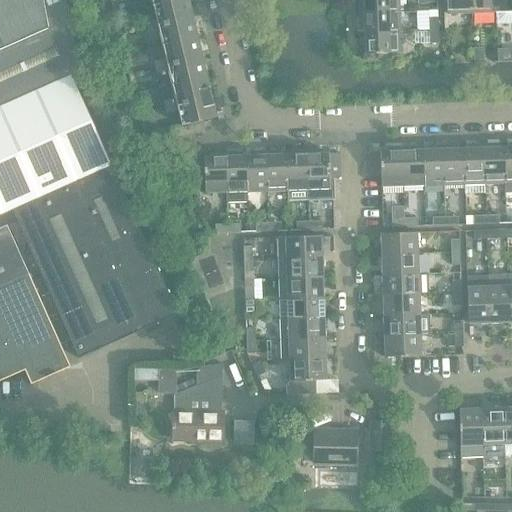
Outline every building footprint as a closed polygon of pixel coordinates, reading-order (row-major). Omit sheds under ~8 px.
[(0,0),(0,106),(70,75),(79,71),(64,0),(0,0)] [(153,0),(157,17),(146,20),(149,33),(161,30),(167,58),(155,61),(158,73),(170,70),(176,97),(164,100),(168,113),(180,110),(183,124),(171,127),(174,138),(207,130),(204,120),(218,116),(190,0),(153,0)] [(358,1),(359,13),(399,12),(398,0),(362,0),(362,1),(358,1)] [(445,0),(446,14),(471,13),(470,0),(445,0)] [(494,0),(470,0),(471,13),(495,13),(494,0)] [(511,0),(494,0),(495,13),(495,24),(511,23),(511,0)] [(363,25),(363,34),(399,33),(399,12),(359,13),(359,25),(363,25)] [(428,18),(429,32),(438,32),(437,18),(428,18)] [(417,33),(414,33),(415,44),(429,44),(429,32),(417,33)] [(438,44),(438,32),(429,32),(429,44),(438,44)] [(400,53),(399,33),(363,34),(364,55),(377,54),(377,58),(386,58),(386,54),(400,53)] [(0,213),(11,209),(13,212),(110,166),(107,159),(70,75),(0,106),(0,213)] [(511,147),(502,148),(503,184),(504,195),(511,194),(511,144),(511,147)] [(462,149),(463,185),(463,195),(483,194),(483,184),(482,145),(470,146),(471,149),(462,149)] [(495,145),(482,145),(483,184),(503,184),(502,148),(495,148),(495,145)] [(454,146),(441,147),(442,186),(463,185),(462,149),(454,149),(454,146)] [(430,150),(421,151),(422,187),(442,186),(441,147),(430,147),(430,150)] [(381,188),(401,187),(400,148),(389,148),(389,152),(368,152),(369,178),(380,178),(381,188)] [(413,148),(400,148),(401,187),(422,187),(421,151),(413,151),(413,148)] [(294,155),(285,155),(286,191),(286,201),(307,200),(306,151),(293,151),(294,155)] [(317,151),(306,151),(307,200),(329,199),(333,199),(332,179),(339,179),(338,153),(317,154),(317,151)] [(253,156),(245,156),(245,192),(266,191),(265,152),(253,153),(253,156)] [(276,152),(265,152),(266,191),(286,191),(285,155),(277,155),(276,152)] [(236,153),(224,154),(225,193),(245,192),(245,156),(236,157),(236,153)] [(203,194),(225,193),(224,154),(212,154),(212,158),(202,158),(203,194)] [(13,212),(49,295),(148,251),(110,166),(13,212)] [(471,224),(484,224),(484,215),(471,216),(471,224)] [(497,215),(484,215),(484,224),(497,223),(497,215)] [(456,216),(443,217),(443,225),(457,225),(456,216)] [(415,217),(402,218),(402,227),(416,226),(415,217)] [(431,226),(443,225),(443,217),(430,217),(431,226)] [(390,227),(402,227),(402,218),(390,218),(390,227)] [(296,231),(308,230),(308,221),(295,222),(296,231)] [(321,221),(308,221),(308,230),(321,230),(321,221)] [(280,222),(267,223),(267,231),(280,231),(280,222)] [(255,232),(267,231),(267,223),(254,223),(255,232)] [(214,233),(227,233),(226,224),(214,225),(214,233)] [(239,224),(226,224),(227,233),(240,232),(239,224)] [(3,229),(0,230),(0,380),(24,370),(30,384),(69,368),(7,227),(3,229)] [(498,230),(486,231),(486,239),(498,238),(498,230)] [(474,239),(486,239),(486,231),(473,231),(474,239)] [(380,234),(381,255),(417,254),(416,233),(380,234)] [(276,238),(277,259),(321,257),(320,236),(276,238)] [(498,238),(486,239),(486,248),(499,247),(498,238)] [(449,240),(449,253),(459,253),(459,240),(449,240)] [(242,247),(243,260),(252,260),(251,247),(242,247)] [(176,314),(148,251),(49,295),(78,358),(176,314)] [(460,265),(459,253),(449,253),(450,266),(460,265)] [(381,255),(382,276),(417,274),(417,254),(381,255)] [(277,259),(277,279),(322,278),(321,257),(277,259)] [(252,272),(252,260),(243,260),(243,272),(252,272)] [(382,296),(418,295),(428,294),(427,274),(417,274),(382,276),(382,296)] [(488,287),(489,323),(509,322),(507,275),(487,275),(488,287)] [(277,279),(278,300),(322,298),(322,278),(277,279)] [(450,281),(451,294),(461,293),(460,281),(450,281)] [(244,288),(244,301),(253,300),(253,287),(244,288)] [(468,324),(489,323),(488,287),(466,288),(468,324)] [(461,306),(461,293),(451,294),(451,306),(461,306)] [(382,296),(383,316),(419,315),(418,295),(382,296)] [(278,300),(279,320),(323,318),(322,298),(278,300)] [(254,313),(253,300),(244,301),(245,313),(254,313)] [(384,337),(419,336),(429,335),(429,315),(419,315),(383,316),(384,337)] [(279,320),(279,340),(324,339),(323,318),(279,320)] [(453,322),(453,335),(462,334),(462,322),(453,322)] [(245,329),(246,341),(255,341),(254,328),(245,329)] [(462,347),(462,334),(453,335),(454,347),(462,347)] [(420,357),(419,336),(384,337),(384,358),(420,357)] [(280,364),(289,363),(289,360),(324,359),(324,339),(279,340),(280,364)] [(255,354),(255,341),(246,341),(246,354),(255,354)] [(325,380),(324,359),(289,360),(289,363),(289,381),(325,380)] [(256,377),(264,373),(259,361),(251,365),(256,377)] [(174,397),(172,441),(195,442),(195,444),(222,444),(223,412),(220,411),(221,365),(205,367),(196,371),(195,388),(174,397)] [(157,369),(134,369),(134,381),(157,381),(157,370),(157,369)] [(175,370),(157,370),(157,381),(157,394),(175,394),(175,370)] [(144,392),(134,392),(134,402),(144,402),(144,392)] [(511,408),(508,408),(502,409),(504,456),(510,456),(511,455),(511,408)] [(480,409),(458,410),(459,446),(460,446),(460,458),(482,457),(480,409)] [(483,409),(480,409),(482,457),(485,457),(504,456),(502,409),(483,409)] [(364,428),(364,474),(364,485),(375,485),(375,474),(386,475),(388,475),(388,452),(389,422),(387,422),(376,422),(370,422),(370,428),(364,428)] [(303,459),(303,461),(313,461),(313,464),(354,465),(355,432),(340,431),(340,433),(333,433),(333,431),(314,431),(314,433),(303,433),(303,459)] [(286,451),(286,459),(289,459),(303,459),(303,433),(286,432),(286,451)] [(149,451),(134,450),(133,477),(148,478),(149,451)]
